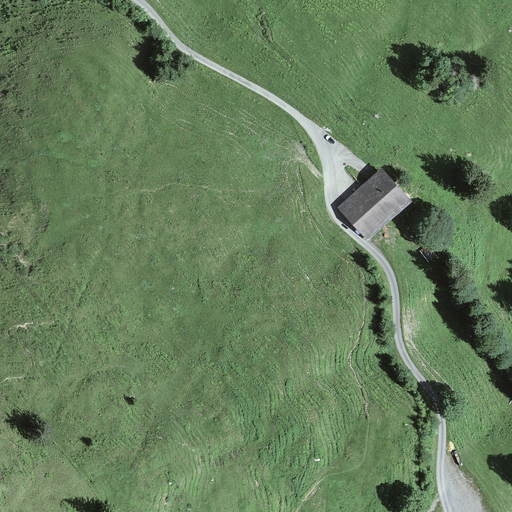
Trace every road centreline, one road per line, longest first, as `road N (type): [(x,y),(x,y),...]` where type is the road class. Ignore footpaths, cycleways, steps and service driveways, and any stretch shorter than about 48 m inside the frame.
road 1 (track): [(134,0),(194,55),(320,134),(349,232)]
road 2 (track): [(349,232),(388,269),(409,363),(445,427),(452,511)]
